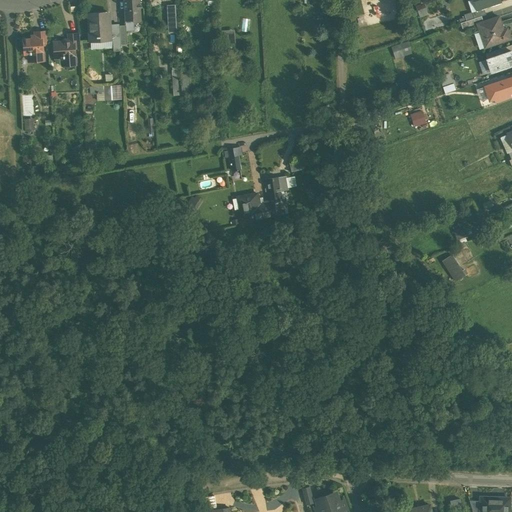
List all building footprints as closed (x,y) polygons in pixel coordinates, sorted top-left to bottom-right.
[(123,0),(125,21),(133,21),(134,23),(141,22),(140,8),(142,6),(140,4),(139,0),(123,0)] [(499,0),(473,0),(477,10),(483,8),(500,3),(499,0)] [(483,8),(477,10),(472,12),(474,18),(482,16),(486,14),(483,8)] [(108,12),(88,14),(90,41),(91,41),(91,37),(109,36),(110,36),(109,26),(108,12)] [(477,24),(484,22),(482,16),(474,18),(461,23),(463,28),(477,24)] [(484,22),(477,24),(485,47),(510,39),(507,28),(500,30),(498,23),(501,23),(499,17),(484,22)] [(119,26),(109,26),(110,36),(109,36),(109,40),(112,40),(120,40),(119,26)] [(47,31),(35,32),(36,36),(39,36),(39,45),(42,45),(48,45),(47,31)] [(79,33),(69,34),(69,40),(73,40),(74,48),(80,48),(79,33)] [(36,38),(23,39),(24,53),(30,53),(30,60),(43,59),(42,45),(39,45),(39,36),(36,36),(36,38)] [(69,42),(54,43),(55,57),(63,57),(64,65),(75,64),(74,48),(73,40),(69,40),(69,42)] [(120,40),(112,40),(113,52),(121,51),(120,40)] [(391,46),(395,59),(413,52),(408,40),(391,46)] [(511,45),(500,49),(502,55),(511,52),(511,51),(511,45)] [(502,55),(487,60),(492,72),(511,64),(511,52),(502,55)] [(445,93),(456,88),(450,72),(439,76),(445,93)] [(511,93),(511,75),(483,86),(488,102),(494,100),(495,104),(511,98),(510,94),(511,93)] [(24,118),(25,129),(34,129),(33,118),(24,118)] [(238,155),(230,156),(232,171),(240,170),(238,155)] [(302,161),(290,164),(292,171),(303,168),(302,161)] [(286,176),(278,177),(281,191),(283,191),(288,190),(286,176)] [(278,177),(265,179),(269,201),(274,200),(274,202),(282,201),(281,191),(278,177)] [(257,194),(237,197),(242,222),(276,215),(274,202),(259,205),(257,194)] [(282,201),(274,202),(276,215),(285,214),(284,208),(286,207),(285,201),(282,201)] [(462,228),(454,231),(458,239),(466,236),(462,228)] [(452,255),(442,261),(455,281),(465,275),(452,255)] [(306,505),(314,502),(313,499),(310,487),(303,489),(306,505)] [(337,491),(313,499),(314,502),(315,506),(313,506),(315,511),(349,511),(345,498),(340,500),(337,491)] [(508,511),(509,499),(481,498),(481,501),(480,511),(508,511)] [(459,499),(450,501),(452,509),(461,507),(459,499)] [(480,511),(481,501),(469,501),(472,511),(480,511)]
